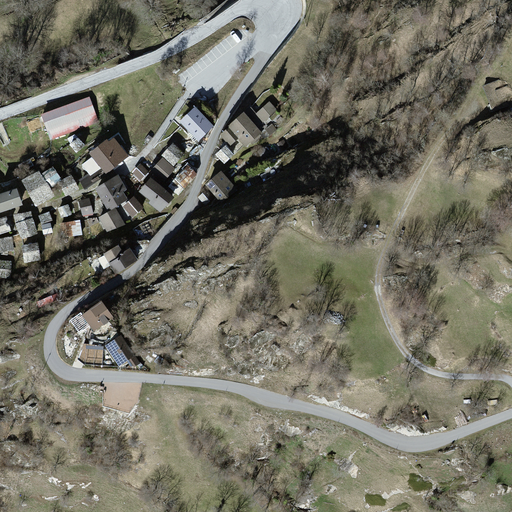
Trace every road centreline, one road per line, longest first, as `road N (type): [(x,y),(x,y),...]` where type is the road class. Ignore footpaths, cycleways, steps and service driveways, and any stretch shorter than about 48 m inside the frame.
road 1 (unclassified): [(279,8),(282,34),(222,120),(185,212),(129,273),(54,323),(51,357),(70,374),(230,385),(408,444),(511,413)]
road 2 (tertiary): [(0,114),(150,59),(245,5),(279,8)]
road 3 (track): [(511,383),(443,375),(418,366),(396,342),(377,270),(392,231)]
road 4 (residential): [(279,8),(257,39),(189,91),(146,150),(119,172)]
road 5 (track): [(392,231),(466,113)]
